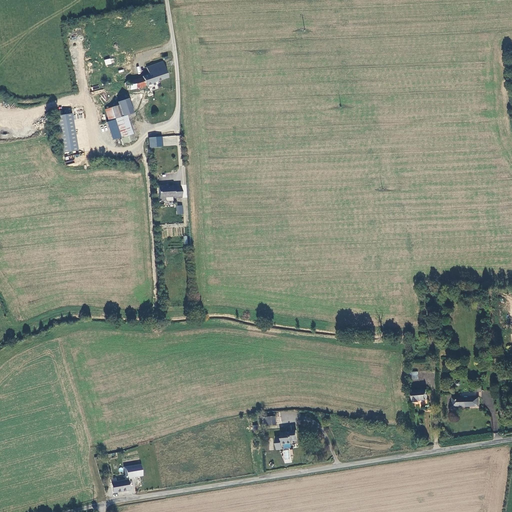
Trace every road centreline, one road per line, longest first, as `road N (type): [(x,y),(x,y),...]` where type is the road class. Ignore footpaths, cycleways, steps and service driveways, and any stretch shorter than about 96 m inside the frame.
road 1 (unclassified): [(73,511),(511,439)]
road 2 (track): [(142,139),(154,309),(69,312),(0,338)]
road 3 (unclassified): [(166,0),(175,121)]
